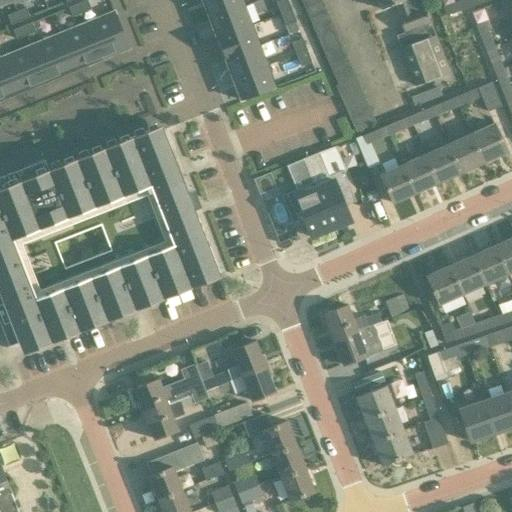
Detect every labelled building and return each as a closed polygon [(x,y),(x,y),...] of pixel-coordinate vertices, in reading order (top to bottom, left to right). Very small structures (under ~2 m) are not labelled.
[(91,9),(87,0),(86,0),(78,4),(82,13),(91,9)] [(202,0),(209,18),(243,5),(240,0),(202,0)] [(280,14),(290,10),(286,0),(280,0),(276,2),(279,10),(280,14)] [(308,0),(301,0),(300,1),(305,12),(313,8),(308,0)] [(328,0),(334,14),(371,0),(328,0)] [(373,0),(371,0),(334,14),(343,37),(382,22),(373,0)] [(466,0),(459,0),(442,6),(445,14),(469,6),(466,0)] [(82,13),(78,4),(69,7),(73,16),(82,13)] [(243,5),(209,18),(217,38),(251,25),(243,5)] [(17,12),(20,21),(29,17),(25,8),(17,12)] [(295,22),(290,10),(280,14),(285,26),(295,22)] [(86,23),(101,60),(130,48),(115,11),(86,23)] [(20,21),(17,12),(8,15),(11,24),(20,21)] [(32,22),(22,26),(26,35),(35,32),(32,22)] [(382,22),(343,37),(351,58),(390,44),(382,22)] [(476,26),(485,47),(493,44),(484,22),(476,26)] [(73,71),(101,60),(86,23),(58,34),(73,71)] [(251,25),(217,38),(225,58),(258,46),(251,25)] [(22,26),(13,30),(17,39),(26,35),(22,26)] [(324,31),(316,34),(321,45),(329,41),(324,31)] [(30,45),(45,83),(73,71),(58,34),(30,45)] [(296,55),(306,51),(302,39),(291,43),(296,55)] [(329,41),(321,45),(325,55),(333,52),(329,41)] [(390,44),(351,58),(360,80),(399,66),(390,44)] [(502,67),(493,44),(485,47),(494,70),(502,67)] [(17,94),(45,83),(30,45),(2,57),(17,94)] [(233,79),(266,66),(258,46),(225,58),(233,79)] [(296,55),(301,66),(311,63),(306,51),(296,55)] [(0,100),(17,94),(2,57),(0,57),(0,100)] [(274,87),(266,66),(233,79),(241,100),(274,87)] [(399,66),(360,80),(369,105),(408,89),(399,66)] [(511,90),(502,67),(494,70),(503,93),(511,90)] [(336,77),(330,80),(334,90),(341,87),(336,77)] [(492,81),(478,87),(481,96),(488,111),(501,105),(492,81)] [(341,87),(334,90),(339,100),(346,98),(341,87)] [(511,89),(511,90),(503,93),(511,116),(511,89)] [(470,91),(453,97),(457,106),(473,100),(470,91)] [(446,100),(430,107),(434,116),(450,109),(446,100)] [(423,110),(407,117),(411,125),(427,119),(423,110)] [(400,119),(384,126),(388,135),(404,129),(400,119)] [(469,133),(482,161),(505,150),(492,122),(469,133)] [(362,135),(362,136),(356,138),(363,157),(368,168),(379,164),(375,155),(370,143),(377,140),(381,138),(377,129),(362,135)] [(43,160),(0,176),(0,326),(8,346),(139,294),(142,302),(218,272),(162,130),(49,175),(43,160)] [(469,133),(446,143),(459,171),(482,161),(469,133)] [(459,171),(446,143),(424,153),(437,181),(459,171)] [(319,151),(302,158),(311,182),(330,229),(349,221),(351,221),(344,205),(342,200),(351,196),(353,195),(343,169),(340,170),(332,174),(328,175),(319,151)] [(401,163),(414,192),(437,181),(424,153),(401,163)] [(290,191),(280,195),(291,221),(300,217),(302,222),(309,238),(330,229),(311,182),(302,158),(286,165),(295,188),(290,191)] [(391,202),(414,192),(401,163),(378,174),(391,202)] [(511,235),(493,244),(506,272),(511,269),(511,235)] [(493,244),(470,254),(483,283),(506,272),(493,244)] [(483,283),(470,254),(447,265),(460,293),(483,283)] [(437,304),(460,293),(447,265),(424,275),(437,304)] [(409,310),(402,294),(384,301),(391,317),(409,310)] [(333,339),(382,321),(378,312),(364,317),(363,315),(352,319),(347,305),(324,314),(333,339)] [(511,320),(511,309),(498,315),(502,324),(511,320)] [(502,324),(498,315),(474,323),(478,332),(502,324)] [(333,339),(343,364),(366,355),(362,344),(372,339),(373,340),(387,334),(382,321),(333,339)] [(478,332),(474,323),(452,330),(450,322),(440,325),(446,343),(454,340),(478,332)] [(484,335),(488,347),(511,339),(508,327),(484,335)] [(465,355),(480,350),(486,348),(488,347),(484,335),(461,343),(465,355)] [(230,379),(265,366),(255,341),(232,350),(238,364),(226,369),(227,370),(209,377),(203,362),(195,365),(201,380),(204,389),(230,379)] [(465,355),(461,343),(427,355),(434,377),(459,369),(455,358),(465,355)] [(414,374),(422,398),(431,394),(423,371),(417,356),(402,361),(407,377),(414,374)] [(181,370),(185,379),(160,388),(157,380),(134,389),(144,413),(167,404),(204,389),(201,380),(195,365),(195,364),(181,370)] [(230,379),(204,389),(208,398),(234,388),(235,391),(246,387),(251,400),(274,391),(265,366),(230,379)] [(371,390),(383,386),(378,373),(366,378),(371,390)] [(364,420),(394,409),(385,385),(383,386),(371,390),(354,397),(364,420)] [(208,398),(204,389),(167,404),(144,413),(154,438),(177,429),(172,418),(183,413),(181,409),(208,398)] [(431,394),(422,398),(430,421),(439,417),(431,394)] [(482,402),(493,435),(511,427),(511,413),(505,394),(482,402)] [(251,415),(246,402),(213,414),(214,417),(219,428),(251,415)] [(469,443),(493,435),(482,402),(458,411),(469,443)] [(364,420),(372,443),(403,431),(394,409),(364,420)] [(261,431),(270,454),(295,444),(286,420),(270,427),(265,413),(242,422),(248,436),(261,431)] [(214,417),(193,426),(197,437),(201,435),(202,437),(213,432),(213,431),(219,429),(219,428),(214,417)] [(430,421),(423,423),(432,449),(448,443),(439,417),(430,421)] [(403,431),(372,443),(382,467),(412,455),(403,431)] [(218,443),(213,432),(202,437),(206,448),(218,443)] [(0,454),(4,462),(23,451),(14,437),(0,445),(0,454)] [(184,447),(145,462),(150,475),(148,476),(158,499),(181,490),(174,472),(192,465),(203,460),(196,442),(184,447)] [(295,444),(270,454),(279,477),(304,467),(295,444)] [(249,462),(245,451),(224,459),(228,470),(249,462)] [(205,480),(223,473),(218,461),(200,469),(205,480)] [(0,511),(18,511),(0,466),(0,511)] [(314,491),(304,467),(279,477),(288,501),(314,491)] [(238,493),(259,485),(254,473),(233,482),(238,493)] [(214,503),(232,495),(228,484),(210,492),(214,503)] [(263,495),(259,485),(238,493),(242,504),(263,495)] [(190,511),(181,490),(158,499),(162,511),(190,511)] [(223,511),(230,509),(236,507),(236,506),(232,495),(214,503),(217,511),(223,511)] [(253,511),(255,511),(251,502),(242,505),(245,511),(253,511)]
